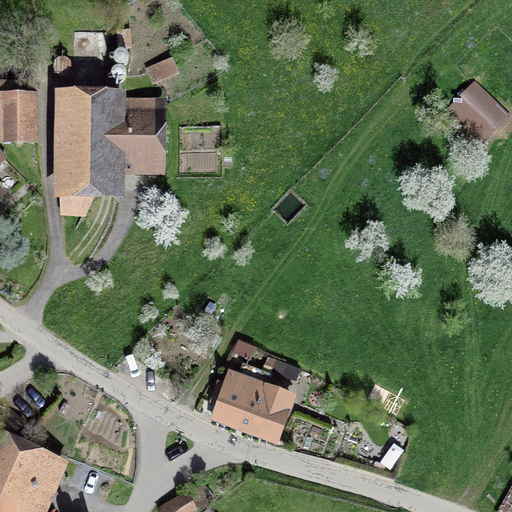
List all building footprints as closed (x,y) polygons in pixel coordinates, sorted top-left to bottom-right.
[(175,56),(149,62),(153,77),(179,71),(175,56)] [(511,115),(476,80),(445,111),(481,146),(511,115)] [(0,150),(37,151),(38,101),(0,99),(0,150)] [(155,104),(57,102),(56,208),(124,209),(125,180),(167,181),(168,135),(155,135),(155,104)] [(296,404),(230,376),(209,424),(281,451),(296,404)] [(52,511),(71,472),(0,440),(0,511),(52,511)] [(190,511),(182,498),(162,511),(190,511)]
